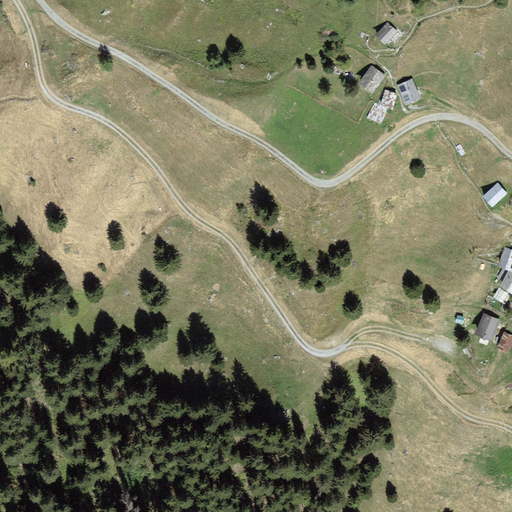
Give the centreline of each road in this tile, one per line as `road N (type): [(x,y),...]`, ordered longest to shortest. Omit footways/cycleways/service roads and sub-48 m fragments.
road 1 (track): [(13,0),(52,96),(115,128),(149,160),(178,200),(235,246),(311,345),(338,349),(381,328),(443,346)]
road 2 (track): [(37,0),(63,25),(318,179),(355,171),(400,132),(434,117),(466,120),(511,154)]
road 3 (track): [(348,345),(397,353),(458,408),(511,430)]
